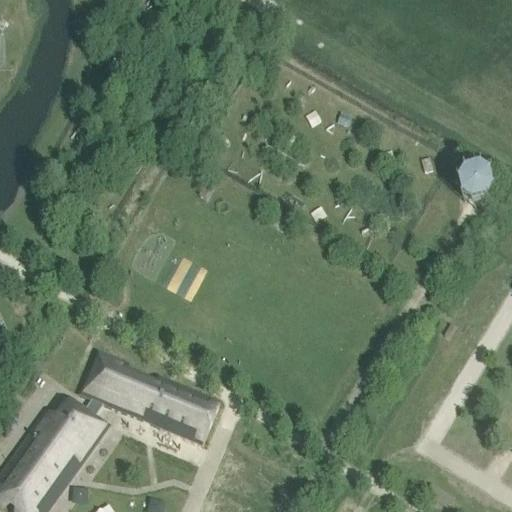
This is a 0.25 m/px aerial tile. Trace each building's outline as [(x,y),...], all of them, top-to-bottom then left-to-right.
[(487,185),(475,177),(462,181),(455,192),(458,206),(469,213),(483,210),(490,198),(487,185)] [(205,189),(199,198),(206,202),(212,193),(205,189)] [(98,356),(81,398),(93,403),(85,415),(93,421),(104,407),(202,448),(220,407),(158,381),(155,388),(126,376),(129,369),(98,356)] [(23,469),(0,501),(0,502),(13,511),(34,511),(51,489),(61,496),(104,436),(107,431),(93,421),(85,415),(70,404),(57,422),(55,424),(46,417),(13,462),(23,469)] [(442,493),(436,502),(449,510),(455,501),(442,493)]
